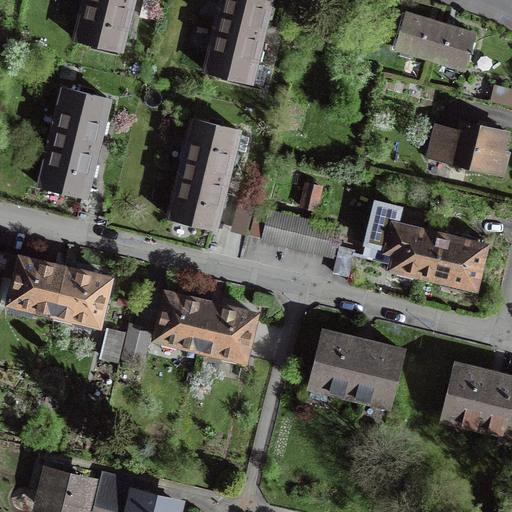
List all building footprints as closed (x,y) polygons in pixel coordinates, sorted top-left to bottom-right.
[(120,49),(132,0),(84,0),(75,39),(120,49)] [(250,86),(270,0),(221,0),(203,75),(250,86)] [(441,24),(406,13),(396,47),(431,57),(441,24)] [(441,24),(431,57),(464,67),(475,34),(441,24)] [(511,88),(494,84),(490,101),(511,106),(511,88)] [(109,97),(63,85),(39,184),(85,195),(109,97)] [(240,130),(193,118),(168,217),(216,229),(240,130)] [(437,125),(429,155),(502,174),(508,152),(502,151),(507,131),(465,120),(462,132),(437,125)] [(321,187),(306,183),(300,206),(315,210),(321,187)] [(399,207),(375,201),(365,242),(370,243),(367,256),(394,262),(394,265),(399,266),(397,273),(412,277),(414,270),(418,271),(428,233),(395,225),(399,207)] [(340,228),(270,211),(264,239),(333,256),(340,228)] [(428,233),(418,271),(443,277),(444,274),(454,276),(456,282),(473,286),(485,238),(461,232),(459,241),(428,233)] [(354,250),(340,246),(334,272),(348,275),(354,250)] [(65,268),(0,251),(0,298),(55,312),(65,268)] [(109,279),(65,268),(55,312),(98,322),(109,279)] [(211,304),(167,293),(156,336),(200,347),(211,304)] [(255,315),(211,304),(200,347),(244,358),(255,315)] [(140,327),(131,325),(123,357),(141,361),(148,329),(140,327)] [(123,333),(108,330),(102,356),(117,359),(123,333)] [(404,351),(323,330),(309,384),(391,405),(404,351)] [(511,377),(457,364),(444,417),(511,433),(511,377)] [(80,511),(88,481),(44,471),(40,486),(46,487),(41,507),(46,508),(45,511),(80,511)] [(131,478),(104,472),(99,491),(100,492),(98,499),(123,505),(125,498),(126,498),(131,478)] [(178,511),(180,506),(136,495),(132,511),(178,511)]
